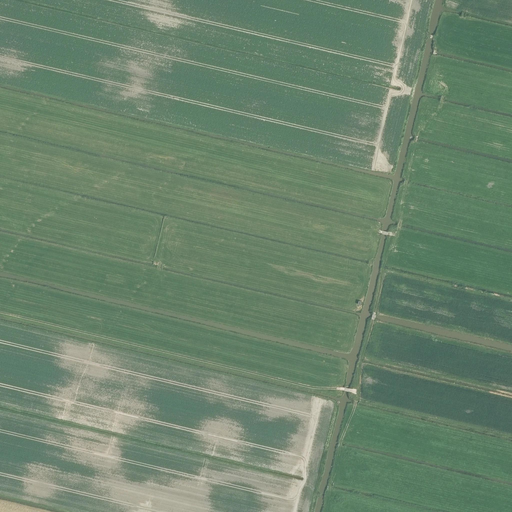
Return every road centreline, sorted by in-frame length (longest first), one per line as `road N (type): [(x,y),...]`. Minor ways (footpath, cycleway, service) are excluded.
road 1 (track): [(378,231),(348,249),(0,169)]
road 2 (track): [(356,392),(0,312)]
road 3 (track): [(481,46),(438,38),(443,95),(417,135),(391,234)]
road 4 (track): [(356,392),(394,234)]
road 5 (track): [(324,511),(358,393),(373,395)]
